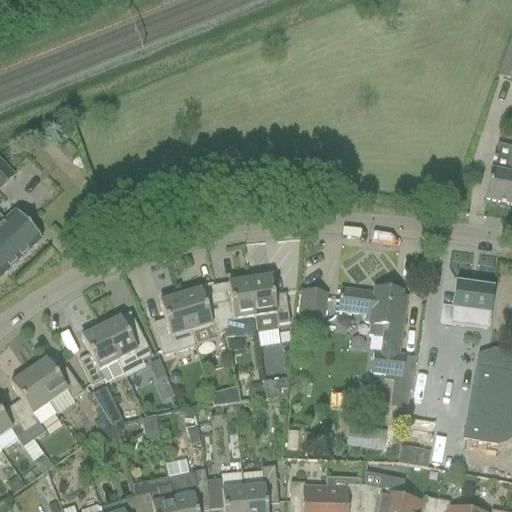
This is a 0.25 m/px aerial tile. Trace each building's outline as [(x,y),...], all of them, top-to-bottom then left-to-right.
[(511,34),(495,78),(511,84),(511,34)] [(511,207),(511,150),(497,147),(492,174),(490,173),(484,202),(511,207)] [(0,279),(40,242),(14,214),(3,224),(0,221),(0,190),(12,178),(0,164),(0,279)] [(269,279),(267,280),(266,275),(247,278),(253,320),(256,336),(276,333),(275,328),(289,326),(287,316),(284,296),(284,301),(273,303),(269,279)] [(243,339),(243,322),(253,320),(247,278),(228,281),(229,286),(227,286),(230,309),(218,311),(225,341),(243,339)] [(441,310),(439,326),(485,332),(490,291),(454,286),(451,311),(441,310)] [(196,288),(177,294),(193,349),(213,343),(212,339),(222,336),(224,341),(225,341),(218,311),(206,315),(200,292),(197,293),(196,288)] [(338,309),(337,314),(365,317),(364,324),(367,325),(366,329),(369,329),(368,339),(380,340),(379,354),(372,354),(369,378),(383,379),(393,380),(411,382),(415,361),(398,359),(402,318),(404,318),(406,300),(400,300),(401,295),(374,292),(373,296),(340,292),(338,309)] [(153,326),(152,326),(161,358),(193,349),(177,294),(159,300),(160,304),(158,304),(165,327),(154,330),(153,326)] [(321,327),(322,318),(325,298),(301,295),(297,324),(321,327)] [(129,341),(118,320),(116,322),(114,318),(97,326),(123,378),(124,381),(142,372),(139,364),(151,358),(147,349),(138,332),(137,332),(139,336),(129,341)] [(78,362),(77,362),(86,380),(90,389),(102,383),(105,387),(123,378),(97,326),(80,335),(82,339),(80,340),(90,361),(80,366),(78,362)] [(44,362),(26,375),(48,406),(49,407),(66,395),(71,403),(82,395),(77,387),(65,371),(67,375),(58,382),(55,378),(44,362)] [(161,404),(173,399),(158,362),(148,367),(155,384),(155,391),(161,404)] [(511,376),(474,369),(461,441),(495,447),(505,444),(511,439),(511,433),(511,376)] [(26,375),(9,387),(22,406),(12,413),(32,443),(43,435),(38,427),(54,415),(49,407),(48,406),(26,375)] [(285,402),(286,383),(263,386),(266,404),(285,402)] [(215,406),(239,405),(238,393),(215,393),(215,406)] [(0,416),(0,451),(15,442),(21,451),(32,443),(12,413),(2,420),(0,416)] [(433,428),(404,422),(395,467),(425,472),(433,428)] [(347,429),(344,451),(382,456),(385,434),(347,429)] [(112,430),(99,438),(101,448),(116,444),(112,430)] [(359,488),(358,511),(397,511),(400,501),(403,485),(381,481),(379,492),(368,490),(365,489),(365,466),(359,465),(359,481),(359,488)] [(260,471),(260,475),(240,476),(243,511),(265,511),(265,503),(276,502),(276,507),(277,507),(275,487),(273,470),(260,471)] [(195,511),(208,509),(204,484),(203,474),(166,482),(169,492),(172,511),(195,511)] [(243,511),(240,476),(220,478),(220,483),(204,484),(208,509),(222,507),(222,511),(243,511)] [(323,511),(324,492),(303,491),(303,486),(288,486),(287,511),(323,511)] [(358,511),(359,488),(346,488),(346,491),(324,491),(324,492),(323,511),(358,511)] [(172,511),(169,492),(133,499),(136,511),(172,511)] [(136,511),(133,499),(118,504),(120,511),(99,511),(98,510),(98,511),(136,511)] [(433,511),(435,503),(422,500),(421,505),(400,501),(397,511),(433,511)] [(457,511),(448,510),(449,505),(435,503),(433,511),(457,511)]
